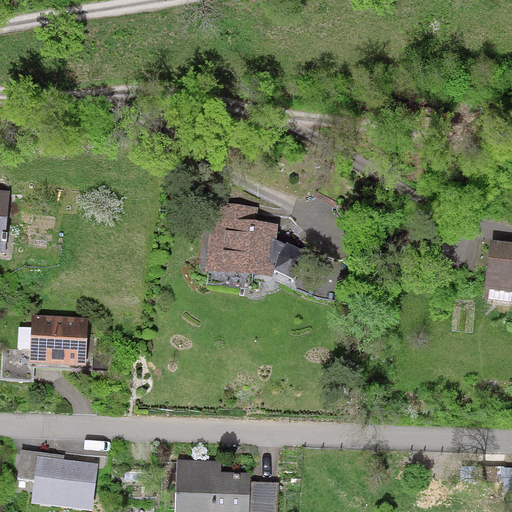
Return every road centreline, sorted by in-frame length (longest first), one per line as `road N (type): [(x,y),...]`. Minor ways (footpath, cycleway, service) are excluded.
road 1 (residential): [(0,425),(511,440)]
road 2 (track): [(511,135),(272,117)]
road 3 (track): [(171,0),(0,29)]
